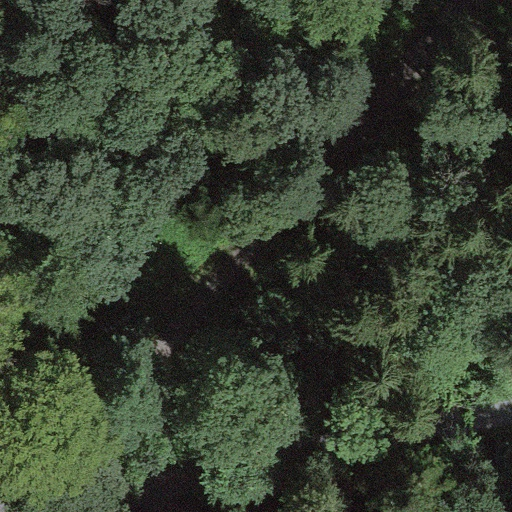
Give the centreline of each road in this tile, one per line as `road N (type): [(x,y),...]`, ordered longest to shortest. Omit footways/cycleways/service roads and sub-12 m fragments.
road 1 (track): [(0,476),(128,383),(198,316),(295,206),(439,0)]
road 2 (track): [(511,404),(0,505)]
